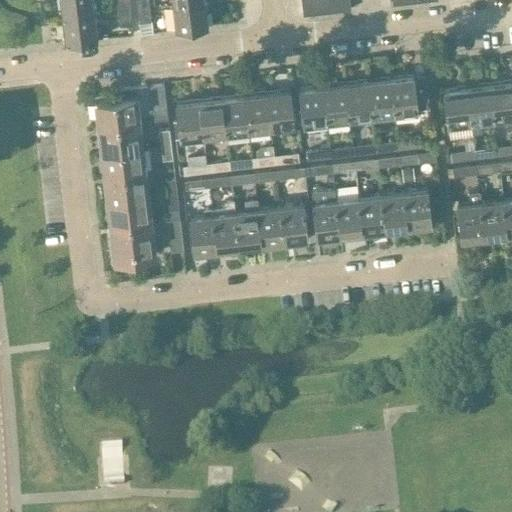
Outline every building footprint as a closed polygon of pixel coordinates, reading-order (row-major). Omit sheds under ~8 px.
[(59,0),(62,17),(94,13),(92,0),(59,0)] [(116,0),(117,10),(129,9),(128,0),(116,0)] [(195,0),(172,3),(175,29),(207,25),(204,0),(195,0)] [(302,15),(326,12),(324,0),(311,0),(300,1),(302,15)] [(324,0),(326,12),(350,9),(349,0),(324,0)] [(137,8),(139,22),(151,20),(149,6),(137,8)] [(119,24),(131,23),(129,9),(117,10),(119,24)] [(62,17),(65,42),(97,38),(94,13),(62,17)] [(390,76),(394,113),(418,111),(418,109),(429,107),(425,75),(413,76),(413,74),(390,76)] [(367,79),(372,116),(394,113),(390,76),(367,79)] [(322,84),(326,121),(349,119),(344,82),(336,83),(335,78),(323,80),(323,84),(322,84)] [(344,82),(349,119),(372,116),(367,79),(344,82)] [(489,83),(493,120),(511,117),(511,86),(511,80),(489,83)] [(150,84),(154,119),(154,120),(167,118),(163,83),(150,84)] [(467,86),(471,122),(472,132),(482,131),(481,121),(493,120),(489,83),(467,86)] [(322,84),(298,87),(302,129),(327,126),(326,121),(322,84)] [(98,100),(101,126),(140,121),(136,86),(118,89),(119,98),(98,100)] [(442,89),(446,125),(471,122),(467,86),(442,89)] [(266,91),(271,128),(295,125),(290,88),(266,91)] [(244,94),(248,131),(271,128),(266,91),(244,94)] [(220,96),(225,133),(248,131),(244,94),(220,96)] [(199,99),(203,136),(225,133),(220,96),(199,99)] [(175,102),(179,139),(203,136),(199,99),(175,102)] [(101,126),(104,151),(143,146),(140,121),(101,126)] [(159,129),(161,144),(170,143),(169,128),(159,129)] [(397,139),(398,149),(422,146),(421,136),(397,139)] [(375,142),(376,151),(398,149),(397,139),(375,142)] [(352,145),(353,154),(376,151),(375,142),(352,145)] [(163,159),(172,158),(170,143),(161,144),(163,159)] [(511,143),(496,146),(497,155),(511,153),(511,143)] [(329,147),(331,156),(353,154),(352,145),(329,147)] [(104,151),(107,176),(146,171),(143,146),(104,151)] [(474,148),(475,158),(497,155),(496,146),(474,148)] [(306,150),(307,159),(331,156),(329,147),(306,150)] [(451,159),(451,160),(475,158),(474,148),(445,152),(446,159),(451,159)] [(274,154),(275,163),(298,160),(297,152),(274,154)] [(399,155),(400,164),(419,162),(418,153),(399,155)] [(251,157),(252,166),(275,163),(274,154),(251,157)] [(377,157),(378,167),(400,164),(399,155),(377,157)] [(354,160),(355,169),(378,167),(377,157),(354,160)] [(242,158),(228,160),(229,168),(243,167),(242,158)] [(511,159),(498,161),(499,170),(511,168),(511,159)] [(206,162),(207,171),(229,168),(228,160),(206,162)] [(332,162),(333,172),(355,169),(354,160),(332,162)] [(476,164),(477,173),(499,170),(498,161),(476,164)] [(182,165),(183,174),(207,171),(206,162),(182,165)] [(310,174),(333,172),(332,162),(309,165),(310,174)] [(446,167),(447,176),(453,175),(453,176),(477,173),(476,164),(446,167)] [(276,169),(277,178),(300,175),(299,166),(276,169)] [(414,179),(413,167),(402,168),(403,181),(414,179)] [(254,172),(255,181),(277,178),(276,169),(254,172)] [(107,176),(110,201),(149,195),(146,171),(107,176)] [(230,174),(231,183),(255,181),(254,172),(230,174)] [(208,177),(209,186),(231,183),(230,174),(208,177)] [(186,188),(209,186),(208,177),(184,179),(186,188)] [(165,179),(167,194),(176,193),(175,178),(165,179)] [(403,189),(408,226),(432,223),(427,186),(403,189)] [(381,192),(385,229),(408,226),(403,189),(381,192)] [(460,239),(484,236),(480,200),(478,189),(468,191),(469,201),(455,202),(460,239)] [(358,195),(362,232),(385,229),(381,192),(358,195)] [(167,194),(168,209),(178,208),(176,193),(167,194)] [(110,201),(113,225),(152,220),(149,195),(110,201)] [(336,197),(340,235),(362,232),(358,195),(336,197)] [(511,195),(502,197),(506,234),(511,233),(511,195)] [(316,238),(340,235),(336,197),(311,200),(316,238)] [(480,200),(484,236),(506,234),(502,197),(480,200)] [(211,207),(216,249),(239,246),(234,210),(235,210),(234,198),(223,199),(224,205),(211,207)] [(280,204),(284,241),(308,238),(303,201),(280,204)] [(258,207),(262,244),(284,241),(280,204),(258,207)] [(192,252),(216,249),(211,207),(211,212),(188,215),(192,252)] [(234,210),(239,246),(262,244),(258,207),(235,210),(234,210)] [(170,251),(182,250),(179,217),(167,219),(170,251)] [(117,259),(132,257),(156,254),(152,220),(113,225),(117,259)]
